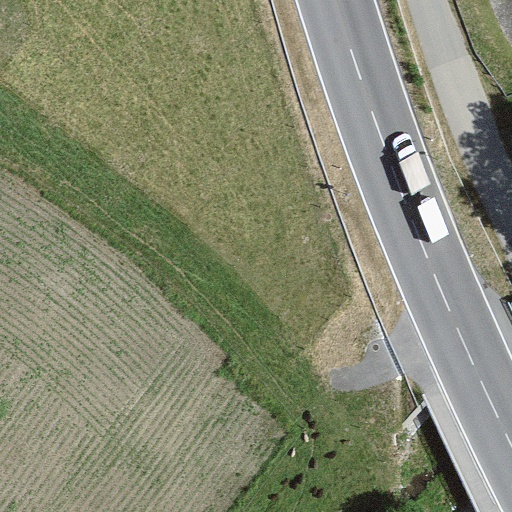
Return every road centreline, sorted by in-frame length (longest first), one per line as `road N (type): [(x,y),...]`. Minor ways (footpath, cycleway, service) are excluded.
road 1 (secondary): [(511,440),(413,224),(334,0)]
road 2 (track): [(428,0),(511,218)]
